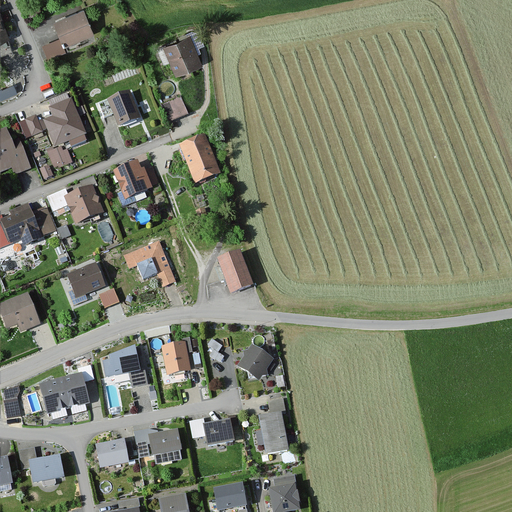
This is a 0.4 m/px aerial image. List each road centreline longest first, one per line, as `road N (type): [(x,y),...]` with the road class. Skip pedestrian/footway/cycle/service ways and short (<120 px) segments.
road 1 (unclassified): [(0,377),(172,314),(398,325),(511,313)]
road 2 (residential): [(0,206),(189,127),(204,109),(204,54)]
road 3 (track): [(152,145),(199,261),(200,311)]
road 4 (residential): [(225,403),(74,432)]
road 5 (residential): [(12,0),(37,75),(30,96),(0,112)]
